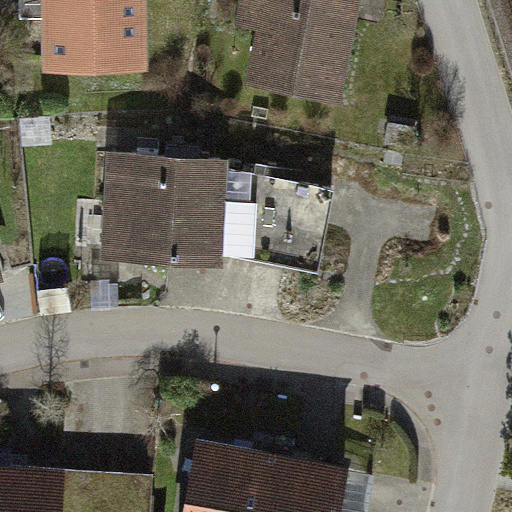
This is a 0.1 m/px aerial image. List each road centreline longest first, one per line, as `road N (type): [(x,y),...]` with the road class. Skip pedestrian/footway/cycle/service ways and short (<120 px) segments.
road 1 (residential): [(0,353),(94,333),(217,336),(488,387)]
road 2 (residential): [(453,0),(511,187)]
road 3 (residential): [(488,387),(464,511)]
